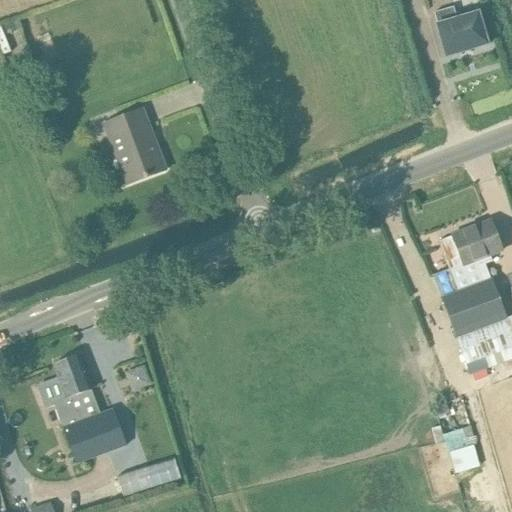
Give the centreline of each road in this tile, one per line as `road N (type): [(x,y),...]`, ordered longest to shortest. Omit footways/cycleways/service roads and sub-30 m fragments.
road 1 (unclassified): [(0,332),(261,227)]
road 2 (unclassified): [(261,227),(511,135)]
road 3 (unclassified): [(261,227),(180,0)]
